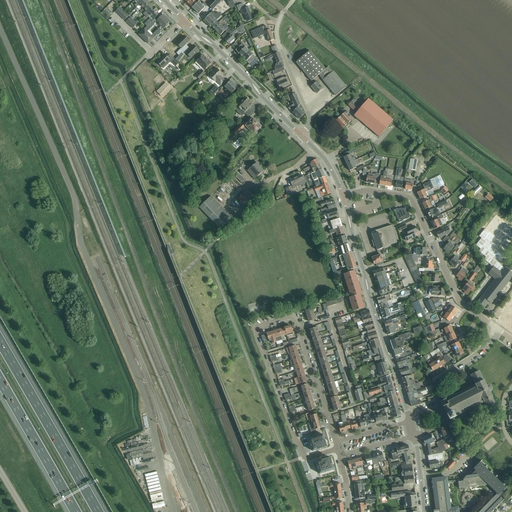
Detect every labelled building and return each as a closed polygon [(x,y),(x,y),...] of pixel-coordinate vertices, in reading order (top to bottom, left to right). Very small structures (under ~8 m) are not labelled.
[(143,8),(149,2),(147,0),(142,0),(136,7),(138,9),(141,6),(143,8)] [(213,9),(221,1),(220,0),(210,0),(207,3),(213,9)] [(202,4),(198,1),(197,2),(192,7),(198,14),(207,5),(204,2),(202,4)] [(145,16),(154,7),(149,2),(143,8),(146,11),(143,14),(145,16)] [(244,8),(242,3),(237,6),(239,11),(241,10),(242,14),(244,13),(247,21),(252,19),(247,7),(244,8)] [(152,20),(158,14),(156,12),(158,10),(154,7),(145,16),(147,17),(150,14),(152,16),(150,18),(152,20)] [(221,10),(217,14),(221,18),(226,14),(221,10)] [(208,16),(204,19),(211,26),(214,22),(217,20),(218,19),(217,18),(216,17),(215,18),(210,13),(208,16)] [(158,14),(152,20),(151,21),(144,29),(139,34),(144,40),(148,44),(154,38),(153,37),(155,35),(156,36),(157,35),(158,35),(159,35),(160,33),(161,32),(160,32),(161,31),(160,30),(163,28),(170,21),(163,14),(161,17),(158,14)] [(224,21),(226,19),(228,17),(226,15),(222,19),(218,22),(217,21),(211,26),(214,29),(224,20),(224,21)] [(228,21),(226,19),(224,21),(224,20),(214,29),(220,35),(225,30),(222,27),(226,23),(228,21)] [(239,30),(244,26),(243,24),(236,29),(232,32),(224,39),(225,39),(225,40),(228,43),(234,38),(232,36),(237,31),(239,30)] [(267,30),(265,25),(260,27),(250,31),(254,39),(265,34),(268,42),(274,39),(270,29),(267,30)] [(232,32),(229,29),(227,31),(222,36),(224,39),(232,32)] [(176,53),(179,55),(186,47),(184,45),(189,41),(183,35),(176,43),(181,48),(176,53)] [(236,49),(235,50),(242,56),(246,52),(247,53),(249,51),(249,50),(248,49),(245,47),(246,46),(244,44),(243,45),(242,43),(239,46),(236,49)] [(186,47),(179,55),(181,58),(186,53),(191,58),(198,50),(193,45),(188,49),(186,47)] [(325,69),(309,50),(296,62),(311,81),(318,75),(323,80),(322,80),(335,95),(346,86),(333,71),(332,72),(328,66),(325,69)] [(246,52),(242,56),(249,64),(250,63),(253,60),(256,57),(254,56),(255,55),(253,53),(252,54),(249,51),(247,53),(246,52)] [(282,61),(278,52),(274,54),(269,56),(269,58),(274,56),(277,63),(275,63),(274,68),(275,70),(282,67),(281,64),(282,63),(282,61)] [(165,54),(157,62),(160,66),(161,67),(163,68),(168,63),(167,61),(169,59),(168,58),(165,54)] [(211,62),(203,54),(200,57),(199,56),(198,58),(198,59),(196,61),(204,70),(211,62)] [(274,75),(280,72),(284,70),(283,67),(282,67),(275,70),(272,71),(274,75)] [(222,74),(216,68),(213,70),(211,72),(211,73),(209,75),(215,81),(216,81),(220,85),(225,80),(222,77),(222,78),(220,76),(222,74)] [(197,81),(199,79),(205,73),(202,70),(194,78),(197,81)] [(290,82),(287,76),(284,77),(283,77),(276,80),(280,89),(288,85),(287,83),(290,82)] [(231,93),(234,91),(237,87),(230,80),(224,86),(227,89),(225,90),(225,91),(227,93),(227,92),(228,93),(229,91),(231,93)] [(319,85),(317,81),(311,86),(316,93),(322,88),(321,86),(322,85),(320,84),(319,85)] [(162,97),(171,88),(166,82),(157,91),(162,97)] [(213,89),(209,92),(212,96),(215,93),(216,92),(219,89),(217,87),(214,90),(213,90),(213,89)] [(216,92),(215,93),(220,98),(225,93),(221,89),(219,91),(218,90),(216,92)] [(299,119),(304,113),(301,110),(302,109),(299,105),(300,104),(296,96),(295,93),(290,95),(293,101),(286,106),(299,119)] [(246,97),(242,101),(235,108),(242,115),(244,113),(244,112),(252,105),(253,104),(249,100),(249,98),(248,97),(246,97)] [(359,103),(354,98),(351,101),(348,99),(345,102),(353,110),(359,103)] [(379,137),(390,124),(393,120),(368,99),(354,115),(379,137)] [(248,116),(256,109),(252,105),(244,112),(244,113),(248,116)] [(343,128),(347,125),(351,120),(347,116),(349,114),(347,112),(346,111),(336,120),(343,128)] [(261,126),(253,118),(249,122),(246,125),(243,122),(240,125),(233,131),(231,134),(232,136),(235,133),(236,135),(242,129),(245,132),(245,131),(251,137),(254,133),(256,134),(257,132),(257,131),(261,126)] [(352,158),(350,154),(343,157),(347,164),(358,159),(358,158),(356,159),(354,157),(352,158)] [(311,168),(319,164),(316,159),(308,163),(310,166),(308,167),(303,169),(305,172),(310,170),(311,168)] [(350,171),(356,168),(355,165),(360,163),(358,159),(347,164),(350,171)] [(415,170),(417,160),(410,159),(408,169),(415,170)] [(254,179),(264,171),(256,162),(247,170),(254,179)] [(308,174),(322,169),(319,164),(311,168),(313,171),(307,173),(308,174)] [(387,172),(388,168),(386,167),(386,169),(385,168),(385,171),(384,171),(383,176),(381,176),(379,184),(385,185),(387,176),(386,176),(387,172)] [(396,182),(395,187),(402,188),(403,183),(404,177),(400,177),(401,175),(402,169),(397,168),(395,176),(397,176),(396,182)] [(308,174),(308,175),(309,177),(311,176),(313,181),(312,182),(314,187),(327,183),(327,182),(322,169),(308,174)] [(375,175),(374,174),(368,173),(368,176),(367,176),(366,182),(370,183),(373,184),(373,183),(374,184),(374,182),(378,182),(379,174),(375,174),(375,175)] [(304,176),(303,174),(303,175),(302,176),(301,174),(289,180),(292,186),(294,185),(295,187),(306,182),(304,176)] [(392,181),(393,176),(392,175),(392,177),(387,176),(385,185),(391,186),(392,181)] [(412,190),(413,185),(413,180),(404,179),(404,182),(406,183),(405,189),(408,189),(409,190),(411,190),(412,190)] [(420,199),(425,197),(428,195),(426,192),(434,188),(438,186),(435,179),(430,181),(423,185),(424,189),(417,192),(420,199)] [(472,179),(469,182),(475,187),(478,184),(472,179)] [(327,183),(314,187),(315,190),(315,192),(319,190),(320,192),(320,193),(321,196),(324,195),(324,196),(331,193),(327,183)] [(226,197),(228,195),(220,188),(218,190),(226,197)] [(491,191),(487,195),(493,200),(497,196),(491,191)] [(243,206),(249,200),(242,193),(237,198),(241,201),(240,203),(243,206)] [(208,199),(199,207),(220,229),(229,221),(208,199)] [(325,210),(336,207),(334,202),(331,203),(330,199),(320,202),(321,206),(327,204),(328,207),(320,210),(321,212),(325,210)] [(431,203),(429,200),(427,201),(422,203),(425,209),(429,207),(434,204),(433,202),(432,202),(431,203)] [(333,220),(333,218),(339,216),(336,207),(325,210),(327,215),(324,216),(324,219),(322,220),(322,221),(319,221),(321,224),(319,225),(320,225),(340,218),(333,220)] [(410,217),(406,207),(402,209),(401,208),(398,209),(397,208),(393,210),(399,222),(403,220),(406,219),(410,217)] [(437,210),(436,207),(432,210),(432,209),(431,210),(426,212),(429,218),(439,213),(438,210),(437,210)] [(434,229),(439,227),(442,225),(445,224),(445,222),(443,218),(442,214),(432,218),(433,221),(431,222),(434,229)] [(340,218),(320,225),(318,225),(321,234),(323,233),(321,227),(328,225),(329,231),(342,227),(340,218)] [(377,250),(380,249),(383,248),(382,247),(397,242),(391,225),(371,231),(373,237),(372,237),(371,237),(371,238),(374,246),(374,247),(375,247),(376,247),(377,250)] [(440,231),(436,233),(438,238),(447,234),(450,231),(449,229),(447,225),(441,228),(442,230),(440,231)] [(407,233),(403,235),(404,237),(406,240),(408,241),(410,240),(410,239),(411,238),(415,236),(414,233),(417,232),(414,226),(406,230),(407,232),(407,233)] [(329,231),(323,233),(321,234),(322,233),(323,236),(336,232),(337,235),(344,233),(342,227),(329,231)] [(475,245),(481,249),(479,252),(485,257),(483,260),(493,268),(494,266),(501,272),(504,268),(503,267),(497,262),(503,255),(495,249),(497,247),(490,241),(494,236),(484,229),(479,236),(481,238),(475,245)] [(339,245),(347,242),(345,235),(336,238),(339,245)] [(458,253),(463,245),(465,243),(463,241),(461,243),(455,251),(458,253)] [(448,242),(443,249),(446,250),(445,252),(448,254),(454,246),(448,242)] [(339,256),(351,252),(348,243),(340,246),(343,254),(339,256)] [(425,251),(425,248),(416,247),(416,248),(413,248),(413,254),(410,254),(412,258),(416,258),(420,258),(420,255),(427,255),(427,251),(425,251)] [(356,268),(353,258),(351,252),(339,256),(341,262),(342,267),(346,266),(348,270),(356,268)] [(384,264),(382,259),(381,254),(372,257),(374,264),(375,263),(376,266),(384,264)] [(454,268),(457,264),(459,261),(457,260),(459,258),(455,255),(453,257),(450,262),(452,264),(451,265),(454,268)] [(479,299),(476,303),(483,308),(486,304),(489,301),(491,303),(498,294),(499,292),(500,291),(502,288),(503,286),(511,275),(511,272),(511,271),(511,270),(507,266),(506,267),(505,267),(504,268),(501,272),(494,266),(493,268),(488,274),(495,279),(487,289),(484,293),(479,299)] [(374,277),(386,274),(384,268),(372,271),(374,277)] [(459,272),(456,276),(459,278),(458,279),(461,281),(464,277),(466,275),(468,272),(462,268),(460,270),(459,272)] [(353,311),(364,308),(360,294),(362,293),(354,270),(344,274),(351,297),(349,297),(353,311)] [(471,281),(476,274),(473,272),(467,279),(471,281)] [(388,279),(386,274),(374,277),(374,278),(375,277),(377,283),(388,279)] [(378,289),(390,285),(388,279),(377,283),(378,289)] [(472,292),(475,288),(476,287),(468,282),(466,284),(465,285),(462,289),(465,291),(464,292),(467,295),(470,290),(472,292)] [(380,295),(392,291),(390,285),(378,289),(380,295)] [(446,296),(446,292),(444,292),(444,289),(441,288),(441,286),(432,285),(432,286),(432,295),(435,295),(440,295),(441,295),(446,296)] [(380,310),(387,307),(393,306),(391,299),(389,294),(377,298),(380,310)] [(430,299),(425,302),(430,313),(435,310),(430,299)] [(387,307),(380,310),(383,318),(388,317),(390,316),(389,313),(391,312),(399,310),(400,310),(398,305),(402,304),(402,302),(397,304),(393,306),(387,307)] [(453,315),(457,310),(451,306),(450,303),(448,304),(449,307),(449,308),(447,311),(453,315)] [(354,321),(371,315),(369,310),(360,312),(360,313),(356,314),(357,317),(353,318),(354,321)] [(453,315),(447,311),(445,315),(442,313),(441,315),(449,321),(453,315)] [(399,318),(405,316),(404,313),(393,317),(391,318),(391,319),(392,322),(395,322),(394,320),(396,319),(399,318)] [(503,323),(511,330),(511,318),(508,316),(505,319),(503,323)] [(391,319),(384,321),(386,328),(395,325),(398,324),(397,322),(397,323),(396,321),(395,322),(392,322),(391,319)] [(368,323),(358,326),(359,329),(362,328),(365,327),(365,329),(366,329),(367,331),(362,333),(362,335),(367,334),(376,331),(373,322),(368,323)] [(388,335),(393,333),(395,332),(395,330),(399,328),(398,327),(405,325),(404,322),(398,324),(395,325),(386,328),(388,335)] [(453,332),(450,325),(446,328),(440,330),(442,333),(445,331),(447,335),(443,336),(453,332)] [(287,336),(288,335),(293,334),(290,326),(284,327),(287,334),(287,336)] [(414,334),(423,331),(421,326),(412,328),(414,334)] [(280,336),(287,334),(284,327),(278,329),(280,336)] [(311,335),(318,333),(317,327),(309,329),(311,335)] [(282,340),(281,339),(280,336),(278,329),(272,331),(274,338),(275,338),(276,342),(282,340)] [(267,334),(261,336),(263,340),(268,338),(269,341),(271,340),(272,343),(276,342),(275,338),(274,338),(272,331),(266,333),(267,334)] [(369,341),(378,338),(376,331),(367,334),(368,337),(366,337),(367,341),(369,341)] [(393,350),(404,346),(402,341),(405,340),(404,339),(406,339),(410,336),(409,332),(398,336),(398,338),(389,341),(393,350)] [(446,343),(452,340),(456,338),(453,332),(443,336),(446,343)] [(320,339),(318,333),(311,335),(313,341),(314,341),(320,339)] [(372,350),(381,347),(378,338),(369,341),(370,343),(367,344),(369,349),(371,348),(372,350),(366,351),(367,352),(372,350)] [(316,347),(323,345),(321,339),(320,339),(314,341),(316,347)] [(354,350),(362,348),(362,346),(367,344),(366,342),(353,346),(354,350)] [(461,347),(458,342),(448,346),(449,349),(452,347),(454,351),(461,347)] [(289,354),(297,351),(295,345),(286,348),(288,354),(289,354)] [(318,353),(325,351),(323,345),(316,347),(318,353)] [(404,350),(403,347),(404,346),(393,350),(395,356),(396,359),(407,355),(411,354),(410,352),(406,353),(405,351),(406,351),(406,349),(404,350)] [(383,354),(381,347),(372,350),(367,352),(364,352),(366,357),(369,356),(377,354),(378,355),(383,354)] [(457,356),(463,353),(461,347),(454,351),(455,354),(452,355),(453,358),(457,356)] [(442,355),(439,351),(438,349),(434,351),(430,353),(432,356),(434,355),(434,354),(436,353),(437,355),(436,356),(438,359),(435,361),(439,367),(445,363),(441,357),(442,355)] [(291,360),(293,360),(292,359),(299,357),(297,351),(289,354),(291,360)] [(319,360),(326,357),(325,351),(318,353),(319,360)] [(301,363),(299,357),(292,359),(293,360),(291,360),(290,360),(291,366),(293,366),(294,365),(301,363)] [(321,366),(328,364),(326,357),(319,360),(321,366)] [(349,361),(348,357),(346,358),(349,366),(355,364),(355,363),(356,363),(355,359),(349,361)] [(401,358),(396,360),(398,366),(405,363),(411,362),(410,359),(408,359),(407,360),(406,357),(404,357),(401,358)] [(432,363),(429,360),(427,362),(433,371),(439,367),(435,361),(432,363)] [(389,374),(385,361),(371,366),(373,370),(378,369),(380,374),(377,375),(377,378),(389,374)] [(303,369),(301,363),(294,365),(293,366),(295,372),(303,369)] [(323,372),(330,370),(328,364),(321,366),(323,372)] [(408,370),(408,367),(404,368),(399,370),(401,376),(406,374),(416,371),(415,368),(408,370)] [(305,375),(303,369),(295,372),(296,371),(298,377),(297,378),(305,375)] [(325,378),(332,376),(330,370),(323,372),(325,378)] [(483,380),(479,370),(470,375),(472,378),(471,379),(471,380),(473,380),(475,384),(462,390),(459,392),(446,398),(440,401),(449,420),(455,417),(455,416),(468,410),(471,409),(471,408),(484,402),(488,409),(489,409),(489,410),(492,408),(491,407),(496,405),(492,397),(490,393),(492,389),(490,385),(486,385),(483,380)] [(307,381),(305,375),(297,378),(294,379),(296,385),(307,381)] [(384,386),(392,384),(389,375),(384,376),(380,378),(381,383),(370,386),(371,390),(384,386)] [(413,382),(411,375),(402,378),(407,393),(420,388),(419,383),(415,384),(414,381),(413,382)] [(327,384),(334,382),(332,376),(325,378),(327,384)] [(329,390),(336,388),(334,382),(327,384),(329,390)] [(303,392),(309,390),(307,383),(301,385),(303,392)] [(394,390),(392,384),(384,386),(371,390),(368,391),(363,392),(365,399),(370,397),(369,395),(380,392),(381,394),(385,393),(394,390)] [(418,395),(417,393),(429,389),(428,386),(423,387),(420,388),(407,393),(410,402),(418,399),(423,397),(422,394),(418,395)] [(331,396),(335,395),(338,394),(336,388),(329,390),(331,396)] [(357,401),(363,400),(362,395),(361,392),(362,391),(361,388),(354,390),(357,401)] [(305,398),(311,396),(309,390),(303,392),(305,398)] [(396,397),(394,390),(385,393),(386,396),(379,399),(380,402),(396,397)] [(307,404),(313,402),(311,396),(305,398),(307,404)] [(333,404),(339,402),(337,396),(331,398),(333,404)] [(398,404),(396,397),(380,402),(377,403),(378,406),(381,405),(388,403),(389,407),(398,404)] [(309,411),(310,410),(315,409),(313,402),(307,404),(309,411)] [(334,411),(341,409),(339,402),(333,404),(334,411)] [(389,413),(392,412),(392,413),(393,418),(401,416),(398,404),(389,407),(384,408),(386,413),(389,412),(389,413)] [(384,420),(387,420),(387,419),(387,418),(386,413),(384,408),(373,411),(372,411),(374,416),(376,421),(384,419),(384,420)] [(311,415),(310,412),(305,414),(307,420),(310,419),(312,423),(309,424),(319,421),(317,413),(311,415)] [(343,425),(338,426),(340,432),(346,431),(346,429),(348,428),(346,421),(345,415),(341,416),(342,423),(343,422),(344,424),(343,425)] [(362,419),(361,417),(358,418),(359,422),(361,427),(366,425),(364,419),(362,419)] [(350,423),(349,420),(346,421),(348,428),(351,428),(352,429),(358,427),(356,423),(356,421),(350,423)] [(311,434),(316,432),(315,429),(321,427),(319,421),(309,424),(310,428),(311,434)] [(440,429),(439,429),(444,438),(444,439),(450,436),(449,434),(445,426),(442,428),(442,427),(440,428),(440,429)] [(323,434),(309,439),(312,451),(327,447),(323,434)] [(435,443),(430,434),(422,438),(423,441),(422,442),(424,446),(425,446),(429,444),(429,445),(430,446),(435,443)] [(445,450),(443,444),(444,444),(442,440),(436,443),(438,447),(431,450),(430,446),(429,445),(429,444),(425,446),(427,456),(428,456),(427,455),(429,455),(439,453),(445,450)] [(411,461),(409,452),(408,445),(396,448),(390,450),(393,460),(399,459),(398,457),(403,455),(405,462),(411,461)] [(440,453),(446,450),(445,450),(439,453),(429,455),(431,462),(429,462),(430,468),(439,466),(438,461),(443,460),(442,453),(440,453)] [(384,460),(383,457),(382,452),(376,454),(377,460),(378,460),(380,459),(381,461),(384,460)] [(376,454),(370,455),(372,462),(373,464),(373,465),(379,464),(378,460),(377,460),(376,454)] [(330,457),(316,462),(319,474),(334,469),(330,457)] [(357,469),(363,467),(362,465),(363,465),(361,458),(354,460),(357,469)] [(357,469),(354,460),(347,461),(349,468),(353,467),(354,470),(357,469)] [(449,470),(456,463),(452,460),(446,467),(449,470)] [(485,467),(480,462),(482,460),(481,460),(473,468),(474,469),(467,475),(466,476),(463,479),(447,481),(447,483),(458,482),(459,488),(488,485),(497,493),(498,495),(506,487),(500,482),(502,481),(502,480),(500,482),(495,477),(497,475),(495,477),(490,472),(492,470),(490,472),(485,467),(487,465),(486,465),(485,467)] [(411,464),(411,461),(405,462),(406,465),(401,465),(402,473),(401,473),(401,476),(405,475),(405,476),(413,475),(412,464),(411,464)] [(415,488),(413,476),(395,478),(395,482),(400,481),(401,484),(391,485),(391,489),(390,489),(390,491),(410,489),(415,488)] [(450,508),(447,483),(447,481),(446,477),(432,479),(436,510),(433,510),(433,511),(458,511),(458,507),(450,508)] [(359,481),(354,481),(355,491),(364,490),(364,489),(363,489),(363,483),(362,480),(360,481),(359,481)] [(333,484),(333,483),(330,483),(330,487),(334,487),(334,492),(341,491),(340,483),(333,484)] [(356,498),(361,498),(365,497),(364,490),(355,491),(356,498)] [(335,499),(342,498),(341,491),(334,492),(335,497),(332,497),(332,499),(335,499)] [(410,491),(390,493),(391,498),(398,497),(405,497),(406,508),(417,506),(415,492),(410,493),(410,491)] [(502,498),(498,495),(497,493),(492,498),(498,504),(500,501),(501,502),(503,500),(502,498)] [(98,497),(104,509),(107,508),(100,496),(98,497)] [(496,507),(498,505),(498,504),(492,498),(487,504),(493,510),(493,509),(495,507),(496,507)] [(343,509),(342,502),(336,502),(332,502),(332,505),(336,505),(336,510),(343,509)] [(362,503),(357,503),(358,511),(364,510),(364,508),(366,508),(365,504),(365,502),(362,503)]
